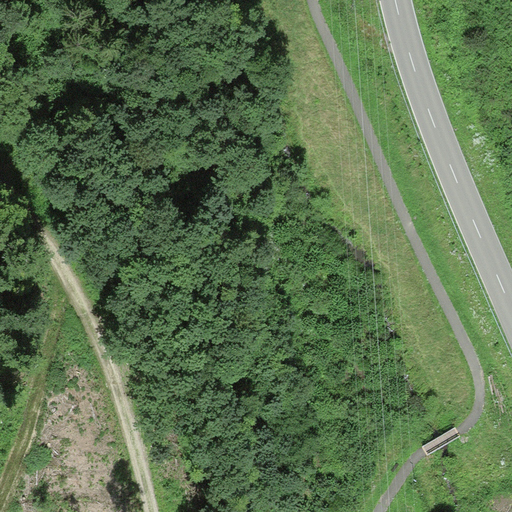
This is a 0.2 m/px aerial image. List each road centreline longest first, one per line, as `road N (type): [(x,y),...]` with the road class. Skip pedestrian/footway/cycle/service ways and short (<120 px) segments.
road 1 (track): [(151,511),(117,377),(35,212),(0,174)]
road 2 (tertiary): [(386,0),(511,334)]
